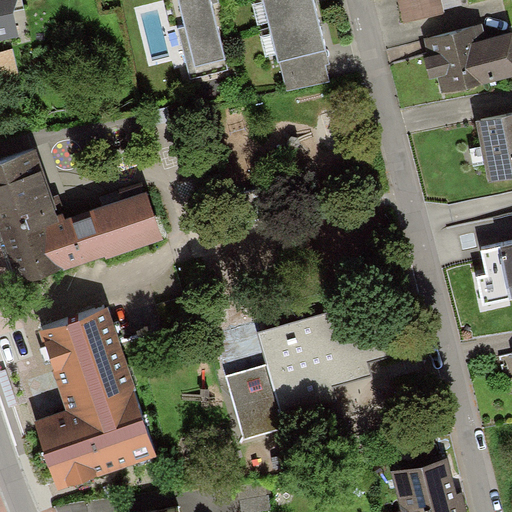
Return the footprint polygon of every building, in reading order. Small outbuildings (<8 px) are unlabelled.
[(0,0),(0,32),(14,30),(10,11),(7,0),(0,0)] [(23,0),(7,0),(10,11),(25,8),(23,0)] [(178,0),(194,64),(226,57),(213,2),(219,1),(218,0),(178,0)] [(315,0),(262,0),(270,26),(319,13),(315,0)] [(438,0),(399,0),(405,22),(442,14),(438,0)] [(319,13),(270,26),(279,58),(328,45),(319,13)] [(474,25),(431,36),(444,88),(511,69),(511,38),(511,33),(478,42),(474,25)] [(332,61),(328,45),(279,58),(287,90),(330,78),(326,63),(332,61)] [(511,112),(481,119),(493,175),(511,170),(511,112)] [(35,148),(0,159),(0,205),(38,193),(49,189),(35,148)] [(61,261),(105,247),(106,249),(159,230),(146,192),(92,210),(94,215),(67,224),(63,211),(57,213),(49,189),(38,193),(61,261)] [(38,193),(0,205),(0,212),(22,275),(61,261),(38,193)] [(511,240),(482,247),(491,287),(508,283),(511,294),(511,293),(511,240)] [(185,295),(156,302),(163,330),(192,323),(185,295)] [(106,303),(43,324),(55,360),(118,338),(106,303)] [(260,335),(269,366),(228,377),(244,435),(314,414),(310,402),(335,393),(333,380),(371,369),(368,355),(394,349),(384,319),(345,330),(344,324),(329,330),(327,316),(260,335)] [(118,338),(55,360),(71,408),(135,387),(118,338)] [(7,369),(0,371),(0,378),(9,406),(18,403),(7,369)] [(135,387),(71,408),(37,420),(46,444),(143,412),(135,387)] [(143,412),(46,444),(58,481),(155,448),(143,412)] [(446,461),(408,472),(416,510),(409,511),(461,511),(462,493),(456,498),(446,461)] [(266,482),(238,485),(241,511),(258,511),(272,510),(270,496),(268,496),(266,482)]
